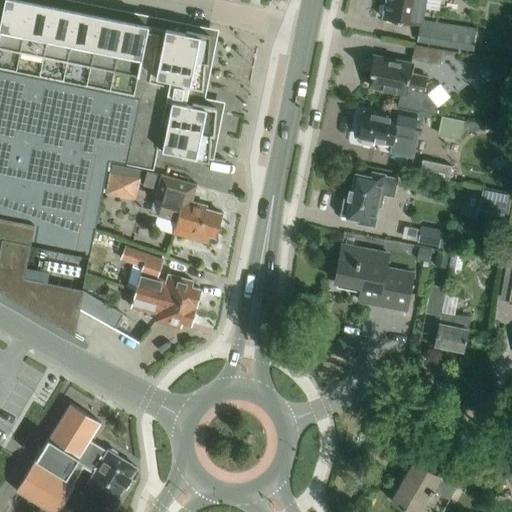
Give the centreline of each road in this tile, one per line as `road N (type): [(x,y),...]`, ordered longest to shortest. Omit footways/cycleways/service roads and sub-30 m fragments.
road 1 (secondary): [(243,389),(307,30)]
road 2 (unclassified): [(511,412),(373,387),(285,421)]
road 3 (unclassified): [(187,420),(0,317)]
road 4 (unclassified): [(307,30),(153,0)]
